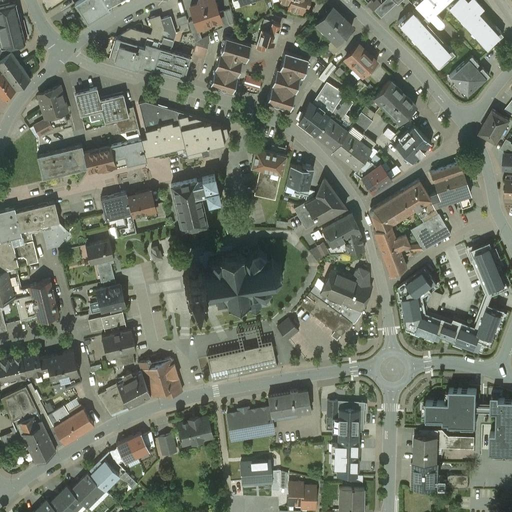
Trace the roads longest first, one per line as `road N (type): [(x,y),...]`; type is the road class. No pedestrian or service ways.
road 1 (residential): [(236,162),(164,178),(160,162),(19,204),(0,193)]
road 2 (residential): [(63,51),(252,111)]
road 3 (tertiary): [(190,396),(375,368)]
road 4 (residential): [(345,0),(466,129)]
road 5 (residential): [(359,208),(392,352)]
road 6 (residential): [(252,111),(314,150),(359,208)]
road 7 (residential): [(190,396),(176,344),(152,345),(137,284)]
road 8 (residential): [(359,208),(447,152),(466,129)]
road 9 (tertiary): [(3,494),(110,427)]
road 10 (tertiary): [(390,386),(388,511)]
road 11 (residential): [(466,129),(511,245)]
